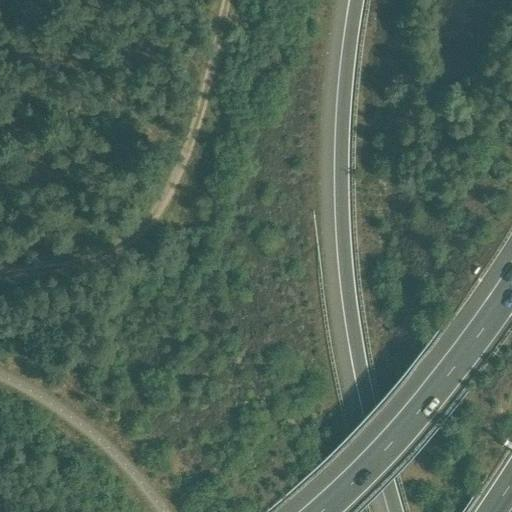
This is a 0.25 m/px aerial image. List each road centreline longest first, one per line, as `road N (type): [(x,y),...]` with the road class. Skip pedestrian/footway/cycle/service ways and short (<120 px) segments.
road 1 (motorway): [(349,0),(335,135),(338,265),(348,345),(390,511)]
road 2 (track): [(228,0),(183,163),(142,230),(104,255),(0,278)]
road 3 (motorway): [(511,285),(402,427),(318,511)]
